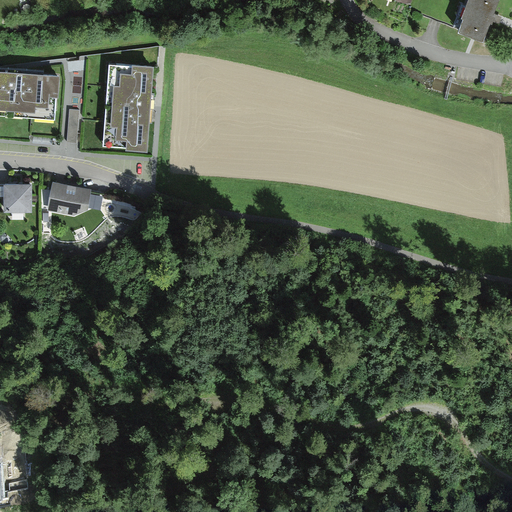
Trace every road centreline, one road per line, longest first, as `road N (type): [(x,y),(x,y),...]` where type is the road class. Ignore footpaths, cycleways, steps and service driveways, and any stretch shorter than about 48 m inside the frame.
road 1 (residential): [(511,280),(167,199),(69,166),(0,159)]
road 2 (track): [(511,478),(486,466),(460,419),(435,408),(408,408),(351,428),(286,402),(251,399),(172,413),(61,365)]
road 3 (residential): [(347,0),(360,18),(430,51),(511,63)]
